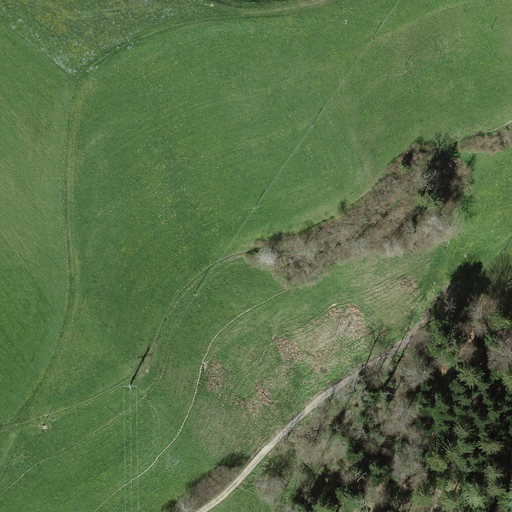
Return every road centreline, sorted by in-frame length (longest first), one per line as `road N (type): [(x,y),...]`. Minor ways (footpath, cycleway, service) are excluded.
road 1 (track): [(0,429),(35,393),(63,325),(65,106),(76,78),(161,26),(315,0)]
road 2 (track): [(436,511),(434,361),(423,336),(311,404),(200,511)]
